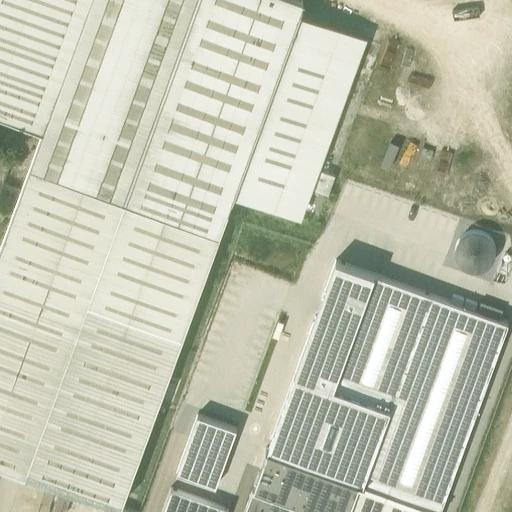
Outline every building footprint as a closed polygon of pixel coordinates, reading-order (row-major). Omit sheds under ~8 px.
[(219,231),(225,212),(231,194),(300,218),(310,188),(328,194),(334,176),(320,171),(366,37),(297,14),(301,0),(0,0),(0,108),(44,123),(37,144),(29,167),(0,248),(0,462),(120,506),(219,231)] [(168,372),(159,397),(173,402),(182,377),(168,372)] [(214,487),(235,428),(196,414),(175,472),(214,487)] [(439,511),(379,490),(268,449),(245,511),(439,511)] [(161,511),(226,511),(228,508),(171,487),(161,511)]
